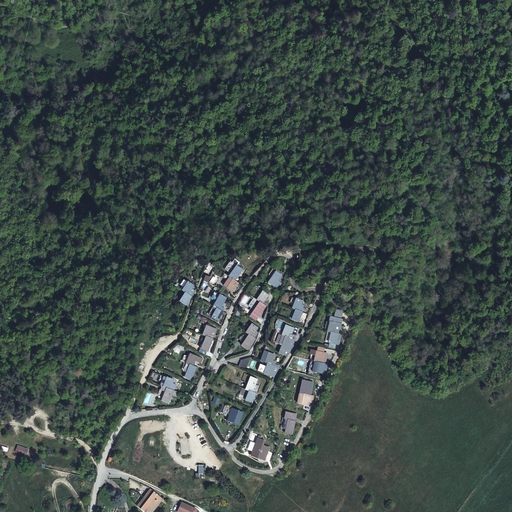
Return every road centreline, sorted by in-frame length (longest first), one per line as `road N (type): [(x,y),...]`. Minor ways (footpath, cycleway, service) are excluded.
road 1 (track): [(121,421),(182,327),(208,263),(300,225),(395,216),(432,222),(444,250)]
road 2 (residential): [(324,291),(346,302),(352,322),(287,458),(257,471),(228,451)]
road 3 (residential): [(188,409),(229,313),(269,258),(289,257),(292,281),(324,291)]
road 4 (residential): [(228,451),(324,291)]
road 5 (residential): [(92,511),(103,453),(121,421),(188,409)]
road 6 (unknown): [(0,422),(82,441),(115,471)]
